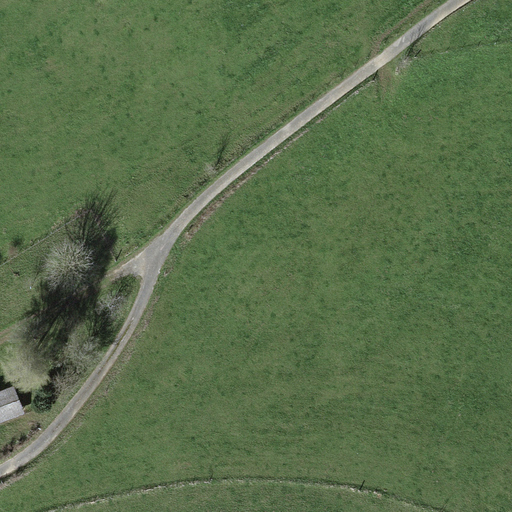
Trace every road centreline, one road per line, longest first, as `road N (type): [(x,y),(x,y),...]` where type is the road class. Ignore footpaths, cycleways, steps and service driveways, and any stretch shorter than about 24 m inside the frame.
road 1 (track): [(0,471),(36,448),(94,378),(135,315),(162,248),(190,212),(234,170),(467,0)]
road 2 (track): [(0,336),(162,248)]
